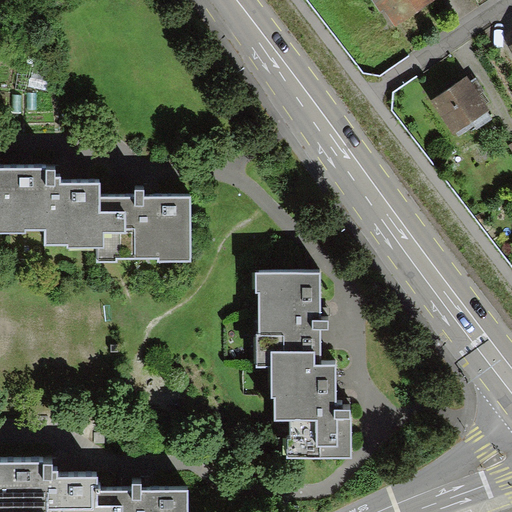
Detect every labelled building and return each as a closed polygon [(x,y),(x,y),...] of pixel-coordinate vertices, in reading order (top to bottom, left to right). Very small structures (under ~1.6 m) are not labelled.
[(374,0),(393,27),(431,0),(374,0)] [(468,74),(429,99),(454,137),(493,111),(468,74)] [(63,164),(0,164),(0,226),(46,226),(46,243),(99,243),(99,255),(189,254),(188,194),(150,194),(99,195),(99,179),(63,179),(63,171),(63,164)] [(336,361),(320,361),(320,325),(328,325),(328,317),(319,317),(319,308),(318,269),(256,270),(258,363),(273,362),(274,419),(289,418),(289,454),(351,453),(350,405),(336,405),(336,399),(336,361)] [(186,511),(187,486),(142,487),(98,487),(98,472),(54,472),(54,465),(54,457),(0,457),(0,511),(186,511)]
